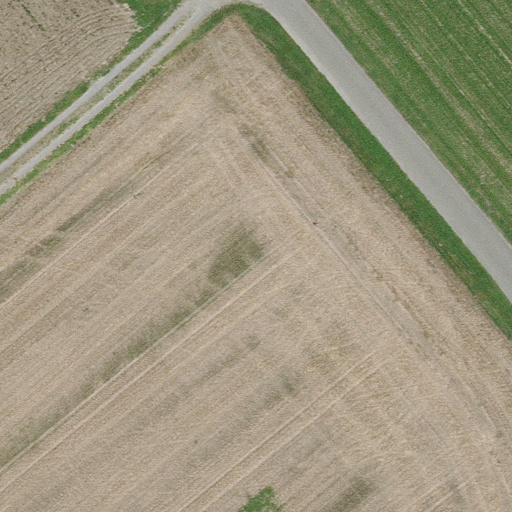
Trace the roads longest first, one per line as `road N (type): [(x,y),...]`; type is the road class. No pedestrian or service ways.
road 1 (residential): [(511,297),(262,0)]
road 2 (track): [(0,175),(206,0)]
